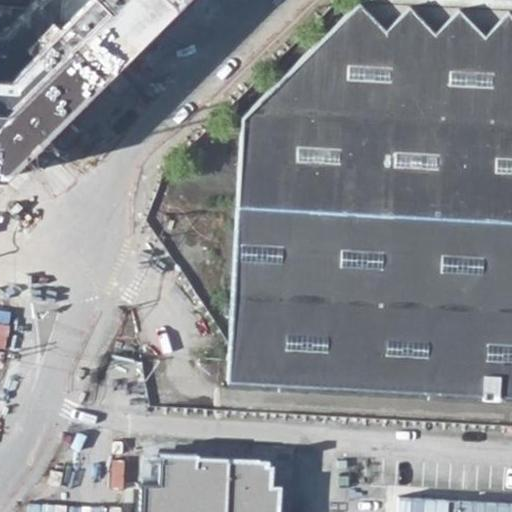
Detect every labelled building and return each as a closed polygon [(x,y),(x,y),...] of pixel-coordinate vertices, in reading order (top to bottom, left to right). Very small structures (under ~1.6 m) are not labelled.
[(0,0),(0,174),(4,175),(180,0),(0,0)] [(511,1),(490,0),(362,0),(241,116),(228,344),(227,382),(511,397),(511,1)] [(281,511),(285,454),(149,446),(145,509),(191,511),(281,511)] [(511,511),(511,492),(393,486),(391,511),(511,511)] [(109,511),(110,503),(35,500),(34,511),(109,511)]
